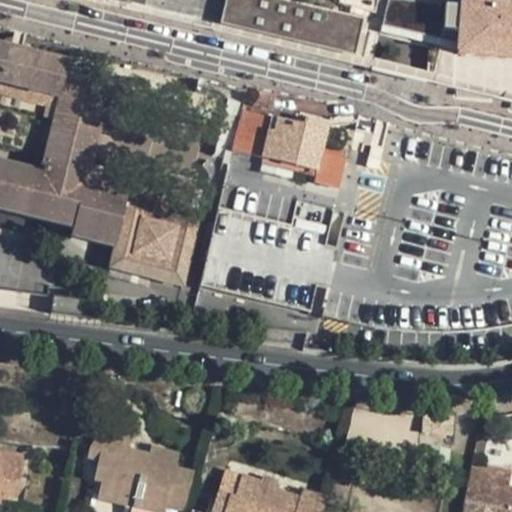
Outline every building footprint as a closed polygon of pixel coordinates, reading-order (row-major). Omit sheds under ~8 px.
[(363,19),(285,0),(228,0),(223,23),(354,55),(363,19)] [(511,5),(442,0),(392,0),(389,28),(442,41),(434,92),(511,111),(511,5)] [(223,23),(145,3),(142,12),(211,28),(209,38),(350,72),(354,55),(223,23)] [(71,236),(116,247),(129,194),(104,188),(108,172),(91,167),(109,94),(64,82),(69,62),(0,44),(0,82),(61,97),(56,117),(42,172),(0,161),(0,209),(73,228),(71,236)] [(46,115),(56,117),(61,97),(0,82),(0,91),(49,104),(46,115)] [(270,120),(240,111),(230,154),(261,159),(270,120)] [(327,132),(270,120),(261,159),(315,170),(314,183),(340,189),(348,161),(321,154),(327,132)] [(202,212),(129,194),(116,247),(111,268),(184,286),(202,212)] [(0,281),(49,288),(50,288),(54,259),(29,256),(31,241),(0,232),(0,281)] [(0,281),(0,291),(48,297),(49,288),(0,281)] [(457,415),(432,416),(431,434),(452,436),(457,415)] [(126,430),(102,427),(93,450),(97,510),(98,511),(157,511),(158,511),(175,511),(178,511),(189,468),(172,457),(128,450),(126,430)] [(24,460),(0,458),(0,502),(13,500),(24,460)] [(511,511),(511,468),(481,463),(467,511),(511,511)] [(323,511),(328,499),(231,475),(222,511),(323,511)]
